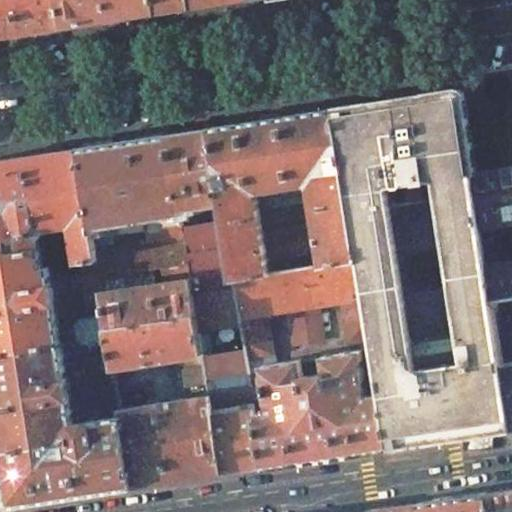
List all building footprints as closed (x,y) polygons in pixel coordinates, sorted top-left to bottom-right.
[(0,0),(0,36),(9,35),(9,36),(22,34),(22,33),(66,27),(61,0),(0,0)] [(61,0),(66,27),(157,12),(154,0),(61,0)] [(154,0),(157,12),(191,6),(189,0),(154,0)] [(494,300),(474,173),(478,172),(465,91),(460,88),(407,96),(407,95),(335,108),(360,258),(361,258),(391,446),(392,446),(511,428),(511,418),(503,359),(494,300)] [(233,264),(236,278),(272,273),(270,258),(322,250),(324,264),(360,258),(335,108),(282,116),(281,115),(265,117),(265,118),(211,127),(224,202),(227,220),(233,264)] [(211,127),(170,134),(181,208),(193,207),(194,211),(200,210),(199,206),(224,202),(211,127)] [(101,277),(190,263),(184,225),(181,208),(170,134),(80,147),(98,259),(101,277)] [(0,159),(0,253),(39,247),(40,237),(47,228),(48,234),(53,234),(52,228),(60,227),(60,233),(66,232),(65,226),(72,225),(77,262),(82,262),(98,259),(80,147),(0,159)] [(474,173),(494,300),(511,297),(511,166),(478,172),(474,173)] [(227,220),(184,225),(190,263),(191,270),(233,264),(227,220)] [(0,352),(59,343),(48,267),(47,265),(42,266),(39,247),(0,253),(0,352)] [(370,348),(323,355),(325,372),(304,375),(302,359),(263,365),(261,355),(274,354),(268,313),(273,305),(290,302),(296,341),(322,336),(317,298),(334,295),(341,302),(348,343),(374,339),(361,258),(360,258),(324,264),(272,273),(236,278),(237,287),(264,466),(337,454),(338,455),(359,452),(359,451),(391,446),(382,392),(368,393),(362,354),(370,353),(370,348)] [(82,262),(89,305),(95,304),(105,303),(101,277),(98,259),(82,262)] [(105,303),(113,355),(115,367),(177,357),(179,371),(206,367),(195,293),(191,270),(190,263),(101,277),(105,303)] [(210,395),(222,472),(264,466),(237,287),(195,293),(206,367),(207,374),(210,395)] [(105,303),(95,304),(97,316),(82,318),(76,325),(78,339),(85,344),(100,342),(103,356),(113,355),(105,303)] [(0,352),(0,448),(0,451),(72,440),(71,429),(75,424),(75,423),(73,409),(59,343),(0,352)] [(511,357),(503,359),(511,418),(511,357)] [(11,505),(79,495),(134,486),(122,409),(116,374),(100,376),(106,418),(75,423),(75,424),(71,429),(72,440),(0,451),(9,503),(10,505),(11,505)] [(210,395),(122,409),(134,486),(222,472),(210,395)] [(511,511),(511,488),(488,492),(490,511),(511,511)] [(490,511),(488,492),(420,502),(420,503),(421,511),(490,511)] [(359,511),(421,511),(420,503),(359,511)]
